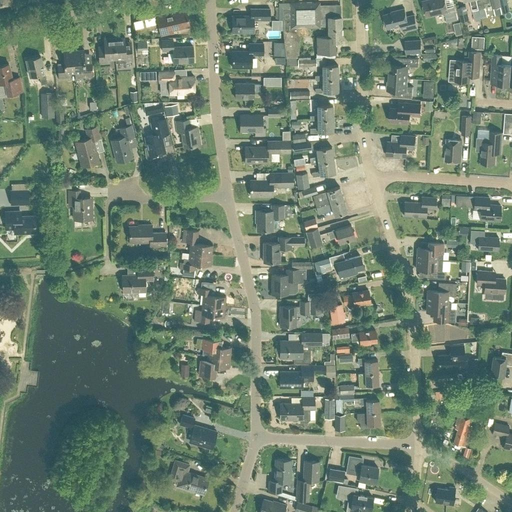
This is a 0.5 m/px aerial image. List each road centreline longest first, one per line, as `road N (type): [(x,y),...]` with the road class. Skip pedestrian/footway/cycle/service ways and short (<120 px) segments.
road 1 (residential): [(417,446),(407,303),(371,184)]
road 2 (residential): [(255,438),(254,322),(226,198)]
road 3 (residential): [(226,198),(209,0)]
road 4 (residential): [(371,184),(362,144),(359,0)]
road 5 (residential): [(417,446),(255,438)]
road 6 (residential): [(371,184),(392,177),(511,185)]
road 7 (tertiary): [(0,30),(117,0)]
